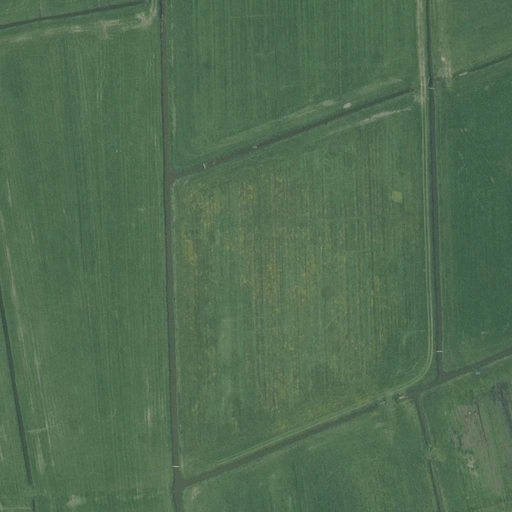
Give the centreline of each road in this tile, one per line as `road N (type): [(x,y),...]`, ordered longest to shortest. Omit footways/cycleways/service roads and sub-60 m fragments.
road 1 (track): [(417,0),(421,106),(383,421)]
road 2 (track): [(511,341),(450,357),(439,0)]
